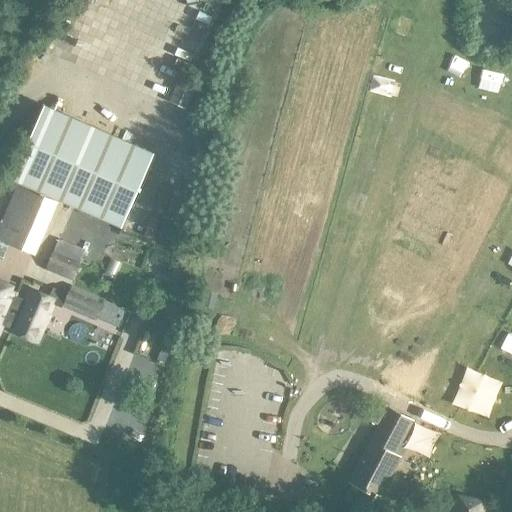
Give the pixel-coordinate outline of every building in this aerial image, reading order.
[(197,83),(181,76),(171,98),(187,105),(197,83)] [(11,179),(121,227),(153,153),(43,105),(11,179)] [(193,180),(168,181),(169,199),(194,197),(193,180)] [(54,203),(16,186),(0,223),(0,238),(31,253),(54,203)] [(155,228),(158,213),(132,207),(129,222),(155,228)] [(57,235),(52,248),(82,259),(87,246),(57,235)] [(80,260),(54,249),(46,268),(72,279),(80,260)] [(0,287),(0,332),(3,325),(14,296),(15,293),(0,287)] [(14,296),(3,325),(12,328),(10,333),(39,344),(56,301),(53,300),(49,299),(27,290),(23,300),(14,296)] [(70,297),(53,290),(49,299),(53,300),(56,301),(65,305),(64,308),(96,320),(103,303),(72,291),(70,297)] [(349,511),(381,511),(388,500),(379,495),(399,457),(391,453),(397,442),(400,443),(412,420),(388,408),(376,431),(378,432),(372,443),(370,442),(349,482),(353,484),(345,499),(353,504),(349,511)] [(485,511),(487,502),(453,496),(450,511),(485,511)] [(438,511),(440,508),(420,502),(416,511),(438,511)]
